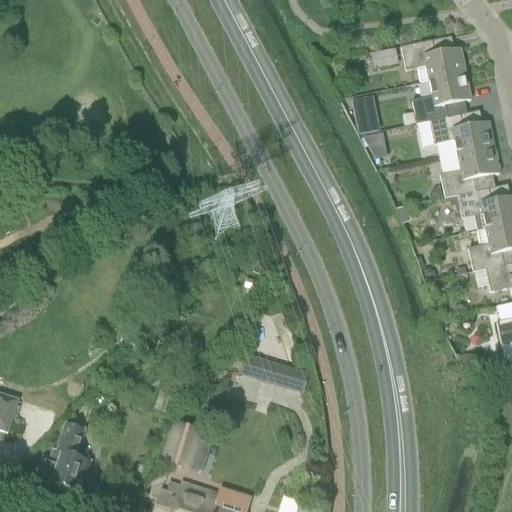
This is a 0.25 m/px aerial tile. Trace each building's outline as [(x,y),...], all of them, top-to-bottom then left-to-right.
[(427,85),(464,77),(459,51),(433,57),(430,44),(399,50),(404,74),(424,70),(427,85)] [(394,52),(369,57),(372,72),(397,67),(394,52)] [(464,77),(427,85),(430,100),(410,104),(415,127),(459,118),(446,120),(444,109),(469,103),(464,77)] [(375,117),(353,121),(357,138),(379,134),(375,117)] [(459,118),(415,127),(415,128),(428,125),(432,148),(452,144),(455,159),(492,151),(487,125),(461,130),(459,118)] [(381,137),(362,141),(365,148),(367,150),(383,147),(381,137)] [(441,177),(438,178),(443,201),(474,194),(472,183),(485,180),(491,179),(497,177),(492,151),(455,159),(458,173),(441,177)] [(431,191),(427,198),(428,204),(440,201),(439,190),(431,191)] [(474,194),(443,201),(444,205),(446,205),(448,205),(450,206),(452,207),(454,209),(454,210),(455,212),(458,212),(461,222),(472,220),(475,234),(484,233),(511,226),(511,199),(489,204),(487,192),(474,194)] [(403,210),(394,212),(397,218),(401,226),(408,223),(403,210)] [(479,249),(467,251),(471,275),(484,272),(503,269),(500,256),(511,253),(511,226),(484,233),(487,247),(479,249)] [(511,266),(503,269),(484,272),(489,296),(509,292),(511,306),(511,266)] [(428,272),(421,273),(424,285),(435,282),(433,276),(428,272)] [(457,278),(455,284),(463,287),(466,280),(457,278)] [(511,306),(511,321),(495,325),(500,349),(511,346),(511,306)] [(470,357),(459,359),(462,372),(473,369),(470,357)] [(238,376),(254,381),(259,365),(243,360),(238,376)] [(289,374),(285,390),(300,395),(305,379),(289,374)] [(163,381),(151,416),(173,423),(184,388),(163,381)] [(0,434),(6,437),(17,402),(0,396),(0,434)] [(47,462),(41,460),(39,467),(37,467),(34,473),(36,474),(34,482),(73,495),(78,480),(82,481),(88,465),(73,460),(82,433),(65,427),(56,454),(51,452),(47,462)] [(187,471),(198,435),(174,427),(162,463),(187,471)] [(179,485),(176,495),(175,499),(160,494),(153,511),(245,511),(249,502),(219,492),(217,497),(179,485)]
